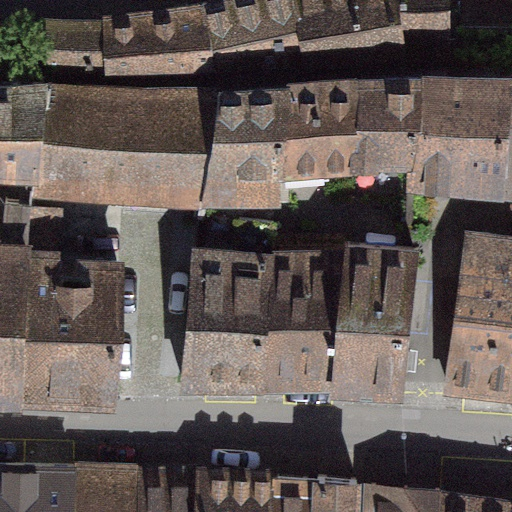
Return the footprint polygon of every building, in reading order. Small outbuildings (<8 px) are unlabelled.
[(298,0),(218,0),(205,3),(218,63),(308,59),(298,0)] [(361,0),(298,0),(308,59),(309,62),(368,55),(361,0)] [(405,46),(398,0),(361,0),(368,55),(381,55),(381,49),(405,46)] [(398,0),(405,46),(406,54),(449,52),(449,41),(461,39),(462,28),(458,0),(398,0)] [(511,0),(458,0),(462,28),(511,29),(511,0)] [(112,14),(113,20),(113,65),(218,63),(205,3),(112,14)] [(113,20),(53,22),(52,70),(113,65),(113,20)] [(357,159),(411,160),(418,160),(425,66),(362,75),(357,159)] [(505,181),(511,119),(511,72),(425,66),(418,160),(411,160),(409,181),(469,181),(504,190),(505,181)] [(362,75),(289,81),(280,162),(357,159),(362,75)] [(20,78),(0,79),(0,163),(36,166),(46,81),(20,78)] [(221,89),(46,81),(36,166),(35,188),(64,188),(67,184),(203,193),(221,89)] [(289,81),(221,89),(203,193),(201,207),(209,207),(210,197),(280,196),(280,162),(289,81)] [(241,251),(193,245),(183,377),(264,375),(274,248),(275,220),(243,217),(241,251)] [(511,237),(469,232),(450,380),(511,390),(511,237)] [(27,238),(0,236),(0,390),(18,391),(28,261),(27,238)] [(348,241),(346,248),(336,377),(401,380),(417,246),(348,241)] [(346,248),(274,248),(264,375),(336,377),(346,248)] [(119,262),(28,261),(18,391),(114,392),(119,262)] [(76,511),(77,466),(0,463),(0,511),(76,511)] [(135,511),(140,468),(77,466),(76,511),(135,511)] [(200,511),(202,468),(140,468),(135,511),(200,511)] [(273,511),(274,473),(202,468),(200,511),(273,511)] [(274,473),(273,511),(356,511),(356,479),(274,473)] [(376,483),(374,511),(439,511),(441,487),(376,483)] [(511,511),(511,498),(441,487),(439,511),(511,511)]
